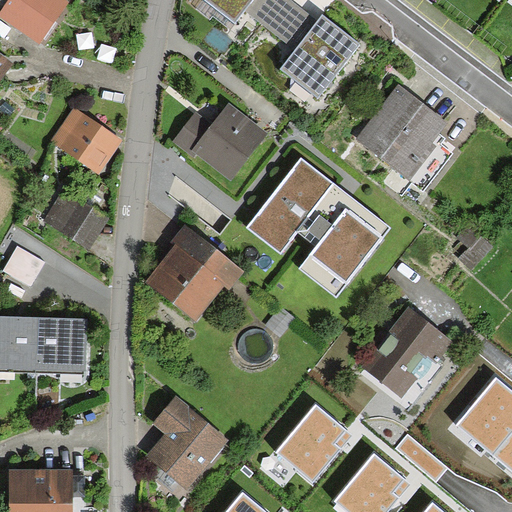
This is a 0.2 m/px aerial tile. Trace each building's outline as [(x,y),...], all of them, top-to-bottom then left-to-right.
[(12,0),(0,17),(40,46),(69,5),(61,0),(12,0)] [(254,0),(206,0),(205,1),(236,25),(254,0)] [(359,49),(322,21),(285,71),(322,98),(359,49)] [(0,54),(0,84),(14,65),(0,54)] [(358,142),(422,192),(457,148),(440,134),(446,126),(400,89),(358,142)] [(232,182),(268,136),(230,107),(213,128),(196,115),(173,143),(194,160),(198,156),(232,182)] [(52,143),(99,176),(123,142),(76,109),(52,143)] [(344,196),(302,163),(248,231),(281,258),(298,236),(318,252),(301,273),(337,301),(391,232),(344,196)] [(44,224),(90,251),(109,221),(63,193),(44,224)] [(493,248),(470,227),(459,239),(470,249),(460,260),(472,271),(493,248)] [(188,234),(146,288),(196,326),(224,289),(230,293),(243,276),(188,234)] [(4,272),(31,288),(45,264),(18,248),(4,272)] [(452,344),(408,312),(365,371),(402,398),(430,359),(437,364),(452,344)] [(0,373),(37,374),(38,321),(0,320),(0,373)] [(38,321),(37,374),(86,375),(87,322),(38,321)] [(511,393),(496,380),(456,430),(511,475),(511,393)] [(148,458),(187,491),(227,442),(176,400),(155,426),(166,436),(148,458)] [(318,406),(277,453),(312,484),(353,437),(318,406)] [(336,502),(347,511),(387,511),(412,484),(377,454),(336,502)] [(10,474),(10,511),(73,511),(73,509),(85,509),(85,474),(10,474)] [(253,511),(241,501),(231,511),(253,511)]
